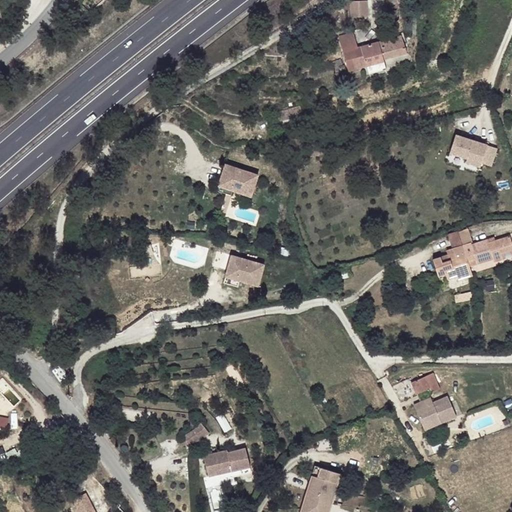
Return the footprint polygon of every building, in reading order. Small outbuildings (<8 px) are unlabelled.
[(367,16),(366,0),(362,0),(350,1),(351,17),(367,16)] [(383,59),(407,52),(401,36),(379,42),(358,48),(353,33),(339,37),(348,71),(366,66),(384,61),(383,59)] [(344,69),(340,59),(332,62),(334,67),(338,66),(340,71),(344,69)] [(386,70),(384,61),(366,66),(369,75),(386,70)] [(298,116),(296,108),(288,110),(290,118),(298,116)] [(490,167),(496,149),(455,136),(449,153),(467,159),(465,162),(480,167),(481,163),(490,167)] [(251,197),(259,175),(226,164),(218,186),(233,190),(251,197)] [(231,195),(233,190),(218,186),(217,190),(231,195)] [(472,242),(468,228),(458,231),(463,245),(471,243),(472,242)] [(463,245),(458,231),(448,235),(453,248),(463,245)] [(501,253),(511,249),(511,241),(510,236),(495,240),(489,242),(488,239),(472,244),(478,264),(493,259),(495,262),(503,259),(501,253)] [(472,244),(471,243),(463,245),(453,248),(447,250),(448,254),(433,260),(438,276),(445,274),(447,280),(456,277),(458,280),(473,276),(470,267),(478,264),(472,244)] [(503,259),(511,256),(511,249),(501,253),(503,259)] [(258,286),(265,265),(232,255),(225,277),(258,286)] [(238,287),(240,281),(225,277),(224,283),(238,287)] [(467,300),(466,293),(454,296),(456,302),(467,300)] [(440,390),(433,373),(411,382),(417,394),(430,388),(432,393),(440,390)] [(456,416),(448,396),(433,402),(431,397),(414,405),(422,424),(439,417),(442,422),(456,416)] [(424,429),(442,422),(439,417),(422,424),(424,429)] [(206,437),(210,433),(201,422),(193,430),(184,436),(186,440),(183,442),(186,447),(189,445),(189,446),(206,437)] [(250,466),(246,448),(228,453),(227,450),(213,454),(207,455),(203,456),(209,476),(217,474),(217,470),(231,467),(232,471),(250,466)] [(243,475),(252,473),(250,466),(232,471),(233,477),(243,475)] [(318,478),(321,468),(315,467),(312,477),(318,478)] [(328,511),(341,474),(321,468),(318,478),(312,477),(301,511),(328,511)] [(73,499),(77,511),(96,511),(89,493),(73,499)]
